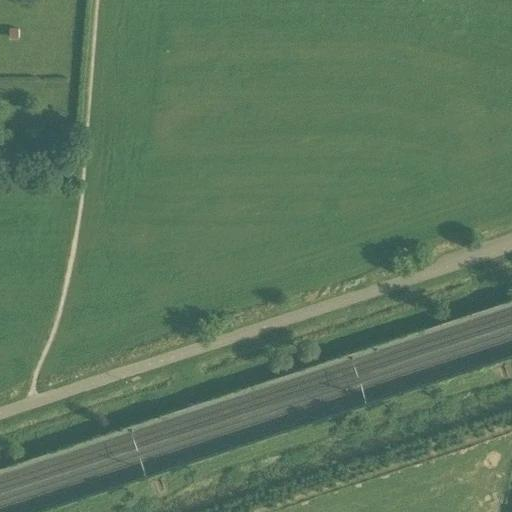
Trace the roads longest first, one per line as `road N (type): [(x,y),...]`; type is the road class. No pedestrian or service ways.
road 1 (motorway): [(511,110),(0,267)]
road 2 (motorway): [(0,318),(511,163)]
